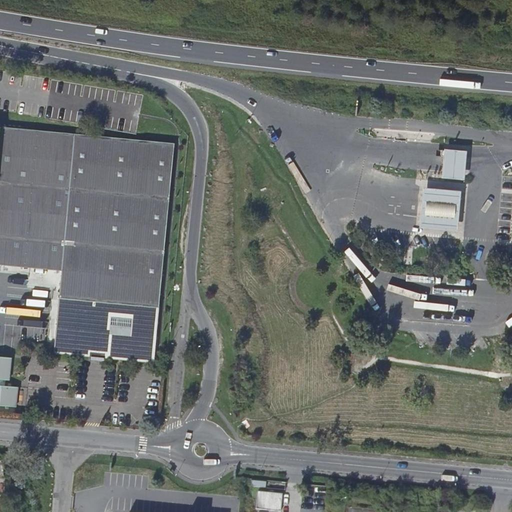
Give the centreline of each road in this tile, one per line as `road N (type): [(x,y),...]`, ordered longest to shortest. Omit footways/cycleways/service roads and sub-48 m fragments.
road 1 (trunk): [(0,21),(511,81)]
road 2 (unclassified): [(55,57),(170,90),(196,126),(187,282),(211,352),(209,386),(192,431)]
road 3 (unclassified): [(511,481),(256,456)]
road 4 (trunk): [(55,57),(180,75),(251,100)]
road 5 (unclassified): [(0,434),(155,446)]
